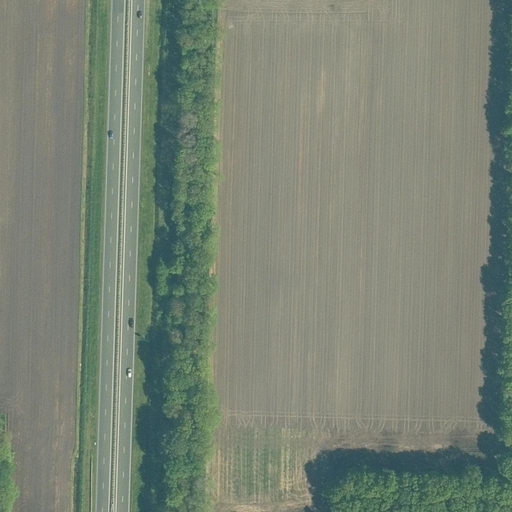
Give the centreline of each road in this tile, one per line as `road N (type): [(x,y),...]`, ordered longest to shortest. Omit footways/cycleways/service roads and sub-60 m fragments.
road 1 (trunk): [(121,511),(137,0)]
road 2 (trunk): [(117,0),(101,511)]
